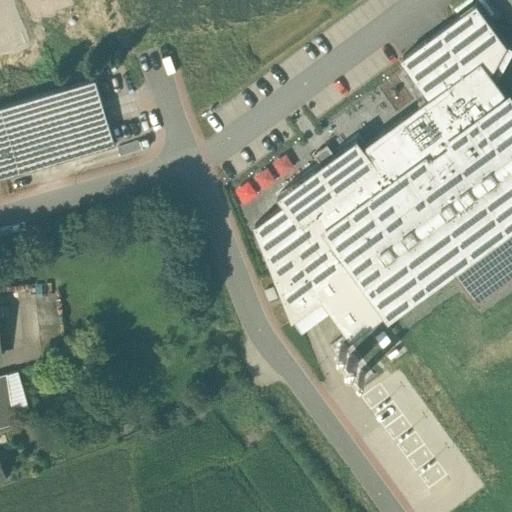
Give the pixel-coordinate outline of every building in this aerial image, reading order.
[(332,308),(351,335),(452,262),(511,218),(511,100),(491,72),(506,43),(476,3),(402,57),(429,95),(364,143),(358,135),(335,151),(328,143),(315,153),(320,161),(278,193),(284,201),(255,222),(292,317),(302,330),(332,308)] [(95,83),(0,110),(0,183),(115,150),(95,83)] [(290,153),(237,182),(245,197),(298,168),(290,153)] [(511,218),(452,262),(476,296),(511,270),(511,218)] [(116,336),(96,342),(100,358),(120,352),(116,336)] [(1,374),(0,374),(0,424),(15,420),(1,374)]
